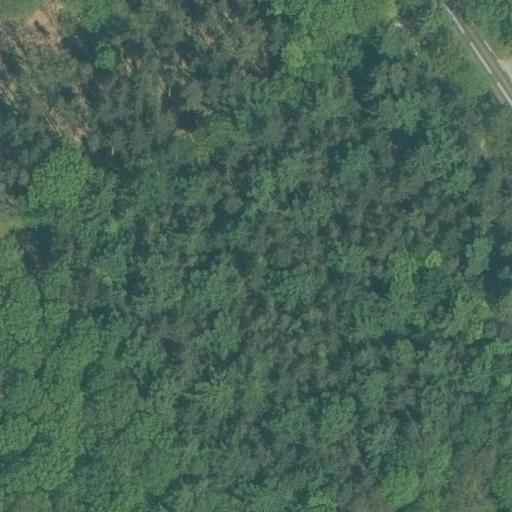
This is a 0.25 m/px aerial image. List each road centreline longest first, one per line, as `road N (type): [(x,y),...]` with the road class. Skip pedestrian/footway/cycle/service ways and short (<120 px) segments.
road 1 (track): [(0,256),(445,8)]
road 2 (primary): [(511,106),(439,0)]
